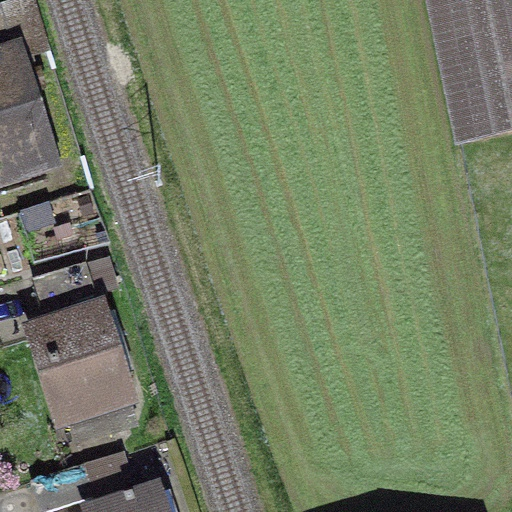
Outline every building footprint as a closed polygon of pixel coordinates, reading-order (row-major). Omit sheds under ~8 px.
[(511,0),(429,0),(459,144),(511,133),(511,0)] [(0,179),(50,164),(17,58),(0,63),(0,179)] [(84,268),(33,284),(42,313),(93,297),(84,268)] [(99,316),(39,335),(66,422),(126,402),(99,316)] [(83,467),(32,483),(40,511),(50,511),(93,499),(83,467)] [(126,506),(107,511),(160,511),(156,496),(133,504),(131,498),(124,500),(126,506)]
